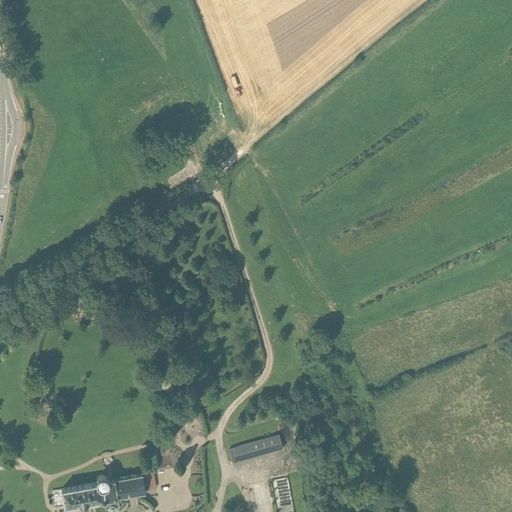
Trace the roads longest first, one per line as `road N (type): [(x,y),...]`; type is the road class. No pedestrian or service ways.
road 1 (track): [(214,511),(223,486),(220,428),(268,370),(269,351),(208,181)]
road 2 (track): [(425,0),(208,181)]
road 3 (track): [(0,311),(208,181)]
